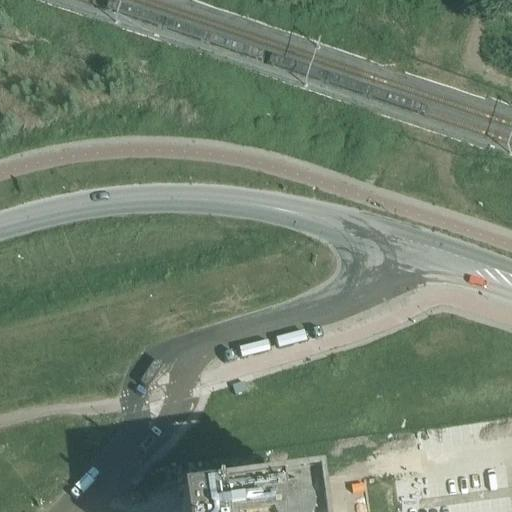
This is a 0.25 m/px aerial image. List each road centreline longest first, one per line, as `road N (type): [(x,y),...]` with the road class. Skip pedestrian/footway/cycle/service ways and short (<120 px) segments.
road 1 (secondary): [(0,230),(145,199),(215,199),(272,207),(396,247)]
road 2 (secondary): [(511,285),(396,247)]
